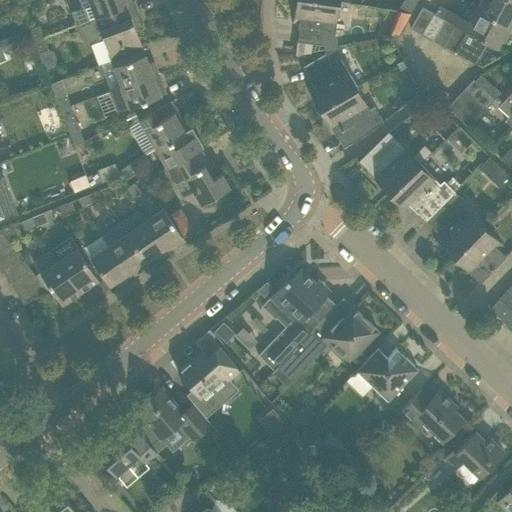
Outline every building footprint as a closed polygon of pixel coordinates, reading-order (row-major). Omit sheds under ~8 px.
[(105,14),(132,5),(130,0),(79,0),(83,7),(71,12),(76,24),(77,24),(105,14)] [(322,0),(295,0),(292,24),(298,25),(298,29),(299,29),(297,41),(295,55),(324,49),(337,46),(334,33),(339,3),(338,3),(322,0)] [(481,0),(477,10),(508,27),(511,20),(511,2),(508,0),(481,0)] [(95,18),(77,24),(82,37),(93,43),(104,39),(112,60),(124,55),(143,48),(131,18),(136,17),(132,5),(131,5),(105,14),(95,18)] [(411,28),(422,34),(434,13),(422,7),(411,28)] [(449,10),(444,18),(445,19),(456,25),(467,31),(466,32),(455,53),(478,65),(490,44),(497,48),(508,27),(477,10),(470,22),(449,10)] [(433,41),(445,19),(444,18),(434,13),(422,34),(433,41)] [(444,46),(456,25),(445,19),(433,41),(444,46)] [(456,25),(444,46),(455,53),(466,32),(467,31),(456,25)] [(31,42),(42,37),(37,26),(27,30),(31,42)] [(46,49),(42,37),(31,42),(36,53),(46,49)] [(304,83),(319,109),(356,87),(341,60),(337,46),(324,49),(325,53),(303,66),(309,77),(308,77),(310,80),(304,83)] [(158,73),(153,60),(148,62),(145,53),(126,60),(112,65),(121,87),(158,73)] [(403,61),(394,65),(398,72),(406,67),(403,61)] [(121,87),(109,91),(117,111),(128,107),(142,102),(160,95),(165,93),(162,84),(158,73),(156,74),(121,87)] [(494,101),(473,81),(465,90),(486,110),(494,101)] [(356,87),(319,109),(336,137),(337,136),(343,147),(360,137),(382,121),(374,107),(370,110),(367,106),(365,107),(359,97),(362,96),(356,87)] [(477,119),(486,110),(465,90),(456,99),(477,119)] [(504,100),(501,102),(502,106),(510,114),(506,118),(504,119),(506,121),(511,126),(511,90),(509,94),(504,100)] [(58,109),(69,105),(64,93),(54,98),(58,109)] [(138,119),(155,148),(184,131),(192,127),(191,126),(188,128),(182,117),(181,118),(177,111),(178,110),(172,99),(138,119)] [(448,108),(469,128),(477,119),(456,99),(448,108)] [(74,117),(69,105),(58,109),(63,121),(74,117)] [(82,138),(74,117),(63,121),(71,142),(82,138)] [(58,126),(45,130),(49,141),(62,136),(58,126)] [(203,146),(192,127),(184,131),(155,148),(166,167),(167,166),(200,147),(203,146)] [(372,146),(358,160),(366,169),(365,170),(389,194),(419,163),(431,151),(423,144),(412,156),(408,160),(396,148),(400,144),(387,131),(372,146)] [(216,176),(200,147),(167,166),(175,181),(174,181),(183,196),(193,191),(201,204),(229,187),(221,173),(216,176)] [(511,150),(511,149),(502,159),(511,167),(511,166),(511,150)] [(489,155),(478,166),(488,175),(498,164),(489,155)] [(98,172),(97,172),(85,177),(89,187),(120,174),(118,170),(113,163),(97,169),(98,172)] [(440,183),(419,163),(389,194),(409,214),(414,210),(425,221),(454,191),(443,180),(440,183)] [(118,170),(120,174),(123,179),(134,172),(128,164),(118,170)] [(0,221),(17,215),(2,177),(0,178),(0,176),(0,221)] [(129,200),(140,193),(132,182),(121,189),(129,200)] [(111,186),(100,190),(103,199),(114,195),(111,186)] [(100,190),(88,194),(92,204),(103,199),(100,190)] [(467,204),(454,191),(425,221),(436,232),(432,236),(454,257),(484,225),(464,206),(467,204)] [(61,216),(73,211),(69,202),(57,207),(61,216)] [(163,209),(144,222),(166,253),(177,246),(185,240),(182,236),(181,235),(179,233),(174,225),(170,219),(169,218),(163,209)] [(156,260),(166,253),(144,222),(136,211),(119,222),(145,261),(153,255),(156,260)] [(34,226),(46,222),(42,212),(30,217),(34,226)] [(34,226),(30,217),(19,221),(23,231),(34,226)] [(180,221),(174,225),(179,233),(181,235),(192,228),(189,223),(180,221)] [(138,265),(145,261),(119,222),(101,233),(102,235),(101,235),(129,278),(141,270),(138,265)] [(454,257),(479,283),(506,256),(488,238),(492,233),(484,225),(454,257)] [(0,243),(9,237),(3,228),(0,229),(0,243)] [(109,285),(117,280),(120,284),(129,278),(101,235),(83,247),(86,251),(90,257),(109,285)] [(0,243),(0,258),(16,248),(9,237),(0,243)] [(82,245),(77,248),(81,255),(86,251),(83,247),(82,245)] [(76,247),(57,260),(79,292),(98,279),(87,263),(81,255),(77,248),(76,247)] [(0,258),(0,269),(2,273),(23,258),(16,248),(0,258)] [(61,304),(79,292),(57,260),(50,249),(32,260),(40,272),(61,304)] [(2,273),(9,283),(30,269),(23,258),(2,273)] [(285,327),(257,355),(273,369),(318,323),(308,313),(327,294),(300,268),(288,280),(287,278),(269,297),(271,298),(266,303),(266,304),(277,315),(283,309),(296,322),(288,330),(285,327)] [(9,283),(16,293),(37,279),(30,269),(9,283)] [(16,293),(23,304),(44,290),(37,279),(16,293)] [(265,280),(256,289),(263,296),(272,287),(265,280)] [(503,293),(498,299),(511,311),(511,293),(507,289),(503,293)] [(490,308),(511,328),(511,326),(511,311),(498,299),(490,308)] [(273,369),(272,370),(286,383),(315,353),(310,349),(320,338),(324,343),(332,349),(336,345),(351,359),(364,345),(378,331),(351,305),(338,319),(329,311),(318,323),(273,369)] [(224,342),(234,333),(223,320),(213,329),(224,342)] [(202,350),(177,372),(191,389),(185,394),(193,403),(205,417),(222,402),(210,388),(223,377),(227,381),(228,379),(239,371),(231,362),(218,346),(207,356),(202,350)] [(376,382),(391,397),(418,369),(395,347),(386,356),(377,348),(355,370),(372,386),(376,382)] [(144,419),(135,427),(143,437),(149,444),(159,436),(160,438),(178,423),(192,440),(211,424),(205,417),(193,403),(182,412),(173,401),(160,386),(135,408),(144,419)] [(441,442),(450,433),(464,418),(454,409),(456,406),(439,389),(431,398),(421,388),(407,403),(399,411),(416,428),(421,423),(441,442)] [(294,415),(304,424),(315,412),(306,403),(294,415)] [(274,410),(260,421),(269,433),(283,421),(274,410)] [(115,475),(130,462),(138,455),(144,462),(156,452),(143,437),(130,421),(119,430),(115,425),(93,443),(102,454),(99,456),(115,475)] [(473,482),(479,476),(503,450),(488,436),(484,439),(475,430),(454,452),(451,449),(443,458),(454,469),(455,469),(469,482),(473,482)] [(241,466),(254,476),(263,464),(250,454),(241,466)] [(490,498),(495,503),(504,511),(511,511),(511,485),(507,490),(502,485),(490,498)] [(156,511),(178,511),(181,510),(195,498),(186,487),(172,499),(157,511),(156,511)] [(33,511),(90,511),(87,508),(86,508),(87,510),(83,511),(75,511),(57,488),(31,508),(34,511),(33,511)] [(206,489),(195,498),(181,510),(182,511),(219,511),(218,510),(212,508),(215,501),(206,489)]
